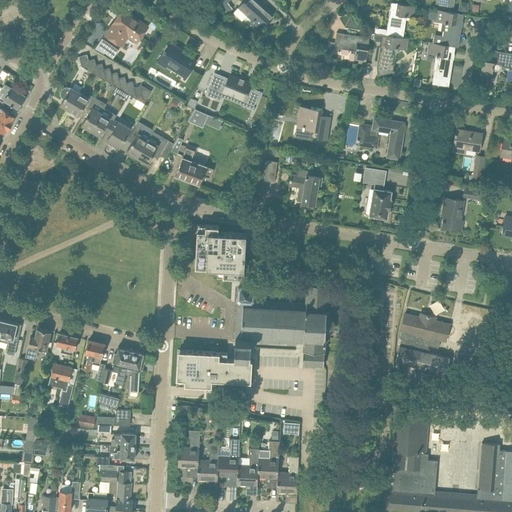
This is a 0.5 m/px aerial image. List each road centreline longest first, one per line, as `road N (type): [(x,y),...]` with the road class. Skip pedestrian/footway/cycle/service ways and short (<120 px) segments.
road 1 (unclassified): [(411,246),(176,202)]
road 2 (unclassified): [(176,202),(26,117)]
road 3 (residential): [(164,347),(0,308)]
road 4 (residential): [(436,102),(281,70)]
road 5 (residential): [(156,498),(164,347)]
road 6 (residential): [(411,246),(436,102)]
road 7 (residential): [(281,70),(153,0)]
road 8 (unclassified): [(164,347),(176,202)]
